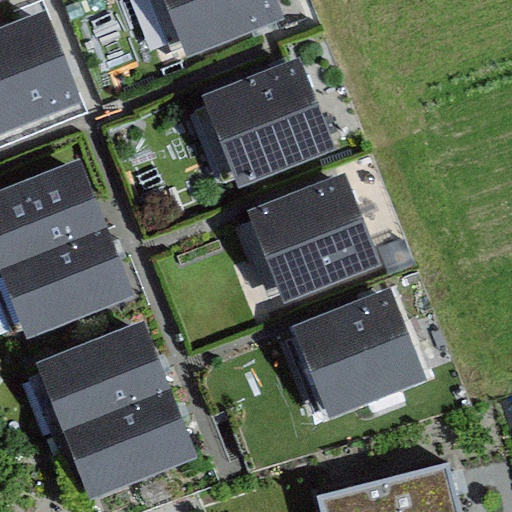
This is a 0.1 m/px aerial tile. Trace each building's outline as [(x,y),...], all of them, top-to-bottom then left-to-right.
[(269,0),(168,0),(190,56),(278,23),(269,0)] [(44,22),(0,38),(0,132),(75,104),(44,22)] [(299,71),(211,105),(242,186),(331,152),(299,71)] [(78,170),(0,201),(0,263),(6,279),(106,238),(78,170)] [(343,187),(254,220),(285,302),(374,268),(343,187)] [(106,238),(6,279),(30,339),(129,300),(106,238)] [(389,300),(300,333),(331,415),(420,381),(389,300)] [(141,329),(42,370),(70,438),(169,398),(141,329)] [(194,462),(169,398),(70,438),(95,500),(194,462)] [(316,504),(317,511),(456,511),(447,472),(316,504)]
